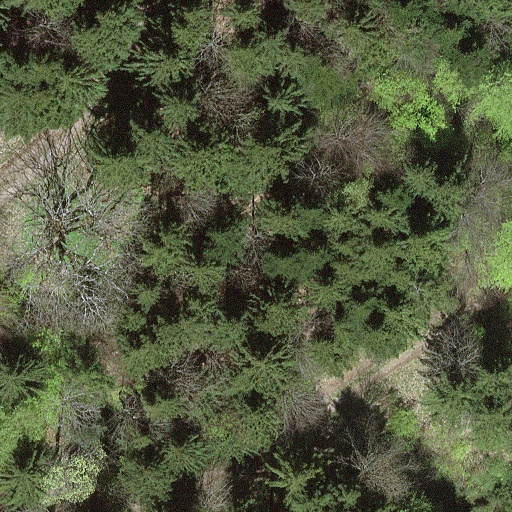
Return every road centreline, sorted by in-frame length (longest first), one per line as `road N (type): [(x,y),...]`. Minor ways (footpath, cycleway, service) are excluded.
road 1 (track): [(511,275),(252,450),(71,511)]
road 2 (track): [(0,201),(78,127),(138,0)]
